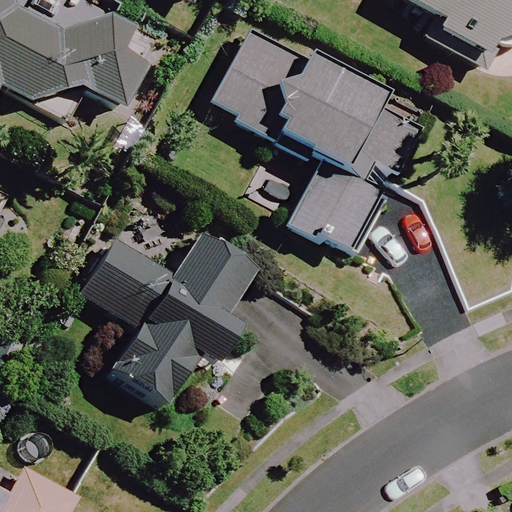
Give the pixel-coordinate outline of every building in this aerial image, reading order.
[(152,54),(49,0),(43,0),(26,34),(0,20),(0,101),(57,132),(73,103),(115,125),(152,54)] [(157,0),(186,17),(196,0),(157,0)] [(511,0),(387,0),(383,10),(428,33),(423,43),(511,87),(511,0)] [(412,136),(239,47),(201,122),(302,174),(272,234),(343,270),(412,136)] [(244,332),(224,320),(252,275),(196,242),(169,287),(107,250),(71,310),(106,330),(75,381),(152,427),(182,376),(209,392),(244,332)] [(66,511),(70,506),(14,477),(0,504),(0,511),(66,511)]
